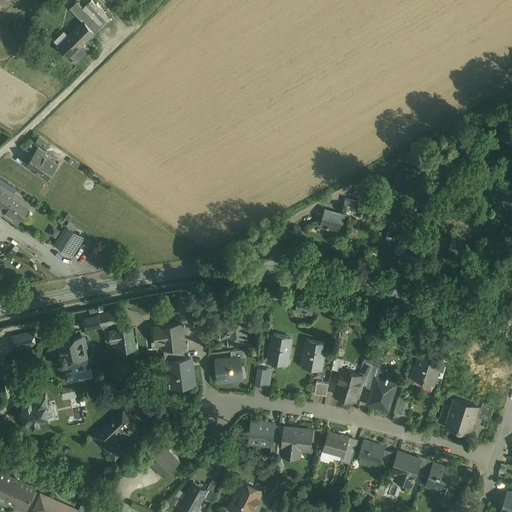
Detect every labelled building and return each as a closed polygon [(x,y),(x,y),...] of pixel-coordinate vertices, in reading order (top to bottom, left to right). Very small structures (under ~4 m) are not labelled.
[(110,22),(93,2),(85,9),(101,28),(102,29),(110,22)] [(85,9),(79,3),(71,9),(83,23),(84,22),(94,34),(101,28),(85,9)] [(83,23),(58,46),(68,58),(83,45),(95,35),(94,34),(84,22),(83,23)] [(83,45),(68,58),(74,65),(89,52),(83,45)] [(46,148),(41,144),(40,146),(34,142),(39,135),(33,131),(26,138),(32,143),(34,144),(38,147),(44,151),(46,148)] [(50,143),(39,135),(34,142),(40,146),(41,144),(46,148),(50,143)] [(32,143),(26,138),(24,140),(20,144),(25,149),(32,143)] [(44,151),(38,147),(27,164),(48,178),(58,164),(42,154),(44,151)] [(435,152),(422,149),(418,167),(431,170),(435,152)] [(481,164),(466,165),(467,181),(482,180),(481,164)] [(415,176),(397,172),(394,187),(400,188),(399,190),(401,190),(401,188),(412,191),(415,176)] [(15,195),(1,185),(0,187),(0,206),(5,209),(5,210),(15,195)] [(380,196),(362,192),(359,207),(364,208),(364,211),(365,211),(366,209),(377,211),(380,196)] [(30,205),(15,195),(5,210),(9,212),(13,215),(19,220),(30,205)] [(357,201),(346,198),(344,204),(355,207),(357,201)] [(462,201),(443,198),(441,214),(459,217),(462,201)] [(344,215),(326,210),(322,225),(327,227),(327,229),(328,229),(329,227),(340,230),(344,215)] [(410,222),(392,218),(388,233),(394,234),(394,236),(395,237),(396,235),(406,237),(410,222)] [(511,223),(502,221),(499,235),(511,237),(511,223)] [(79,236),(68,228),(57,245),(68,252),(69,252),(79,236)] [(79,236),(69,252),(73,255),(84,239),(79,236)] [(467,241),(448,238),(446,252),(465,255),(467,241)] [(192,309),(192,296),(181,296),(180,309),(192,309)] [(316,303),(297,301),(296,313),(314,315),(316,303)] [(100,314),(84,317),(87,329),(103,325),(100,314)] [(244,315),(220,318),(222,332),(228,331),(230,343),(248,341),(244,315)] [(182,322),(158,325),(160,339),(164,338),(165,346),(185,344),(185,341),(184,334),(183,335),(181,323),(182,323),(182,322)] [(160,339),(158,325),(150,326),(153,348),(164,347),(164,346),(165,346),(164,338),(160,339)] [(132,327),(111,330),(112,339),(119,338),(121,348),(135,347),(132,327)] [(33,331),(14,336),(17,348),(36,344),(33,331)] [(291,336),(274,333),(269,359),(270,359),(271,356),(286,359),(286,362),(287,362),(291,336)] [(83,335),(75,337),(73,340),(69,340),(67,339),(59,341),(62,354),(61,355),(58,358),(59,362),(63,365),(67,364),(70,360),(69,359),(87,356),(83,335)] [(325,342),(308,339),(303,365),(304,365),(305,362),(320,365),(320,368),(321,368),(325,342)] [(185,344),(165,346),(164,346),(164,347),(165,353),(184,350),(189,349),(188,341),(185,341),(185,344)] [(248,347),(231,349),(232,356),(240,355),(241,355),(249,354),(248,347)] [(184,350),(165,353),(166,360),(170,360),(170,359),(185,357),(184,350)] [(442,357),(421,350),(416,364),(419,365),(415,374),(415,375),(434,381),(437,373),(439,367),(437,367),(441,357),(442,358),(442,357)] [(232,356),(216,358),(219,379),(244,376),(241,355),(240,356),(240,355),(232,356)] [(185,357),(170,359),(170,360),(172,375),(175,375),(177,385),(195,382),(192,356),(185,357)] [(344,358),(335,356),(332,367),(341,370),(342,368),(344,358)] [(445,358),(442,357),(442,358),(441,357),(437,367),(439,367),(437,373),(442,375),(448,358),(445,358)] [(373,362),(367,360),(363,374),(361,383),(367,384),(373,362)] [(382,365),(374,363),(367,384),(366,386),(372,388),(376,376),(378,376),(382,365)] [(363,374),(342,368),(341,370),(334,393),(335,393),(335,392),(345,395),(345,396),(356,399),(361,383),(363,374)] [(270,371),(258,369),(256,382),(267,384),(270,371)] [(434,381),(415,375),(415,374),(410,373),(409,377),(412,378),(411,382),(432,388),(434,381)] [(378,376),(376,376),(372,388),(368,402),(389,409),(397,382),(387,379),(389,375),(387,375),(386,379),(378,376)] [(329,381),(317,379),(315,392),(327,394),(329,381)] [(46,393),(30,397),(31,400),(23,401),(28,427),(49,422),(45,404),(48,403),(46,393)] [(406,397),(399,395),(394,410),(401,412),(406,397)] [(406,397),(401,412),(408,414),(413,399),(406,397)] [(479,405),(454,397),(447,421),(455,424),(454,427),(469,431),(474,415),(475,415),(479,405)] [(494,404),(483,400),(478,415),(489,419),(494,404)] [(123,405),(92,432),(115,459),(130,446),(120,434),(135,420),(123,405)] [(274,421),(252,418),(250,437),(258,438),(258,441),(272,443),(274,423),(274,421)] [(280,424),(274,423),(272,443),(278,444),(280,424)] [(286,425),(280,424),(278,444),(277,451),(283,452),(286,425)] [(312,428),(286,425),(283,452),(293,453),(294,453),(295,445),(310,447),(312,428)] [(349,436),(329,430),(324,448),(343,454),(349,436)] [(358,439),(349,436),(343,454),(346,455),(344,460),(351,462),(358,439)] [(384,445),(364,439),(359,456),(379,463),(384,448),(384,445)] [(169,455),(154,440),(142,451),(165,476),(180,461),(171,452),(169,455)] [(310,447),(295,445),(294,453),(293,453),(293,456),(309,458),(310,447)] [(392,450),(384,448),(379,463),(386,465),(392,450)] [(418,457),(399,450),(394,462),(397,463),(394,471),(402,474),(400,479),(411,483),(411,484),(411,485),(417,470),(421,458),(418,457)] [(428,457),(419,454),(418,457),(421,458),(417,470),(423,472),(428,458),(428,457)] [(428,457),(428,458),(423,472),(422,475),(428,477),(433,461),(434,461),(434,460),(428,457)] [(448,468),(442,465),(442,464),(434,461),(433,461),(428,477),(427,481),(434,483),(433,486),(441,489),(438,498),(449,502),(452,493),(461,469),(449,465),(448,468)] [(508,467),(501,465),(499,474),(506,476),(508,467)] [(478,473),(466,469),(462,480),(474,484),(478,473)] [(36,486),(0,470),(0,498),(16,506),(16,505),(26,509),(30,501),(35,490),(36,486)] [(264,489),(242,479),(230,504),(238,508),(237,511),(239,511),(251,511),(257,501),(258,502),(264,489)] [(193,480),(183,498),(184,499),(176,511),(194,511),(198,507),(199,507),(209,489),(193,480)] [(215,491),(209,489),(205,498),(211,500),(215,491)] [(273,493),(264,489),(258,502),(267,506),(273,493)] [(40,492),(35,490),(30,501),(35,503),(40,493),(40,492)] [(511,511),(511,492),(507,491),(504,500),(502,500),(501,505),(502,506),(500,511),(511,511)] [(43,511),(50,497),(40,493),(33,509),(39,511),(43,511)] [(77,511),(79,510),(50,497),(43,511),(77,511)] [(281,511),(286,502),(276,497),(271,508),(279,511),(281,511)] [(318,503),(315,501),(310,511),(324,511),(327,507),(318,503)]
